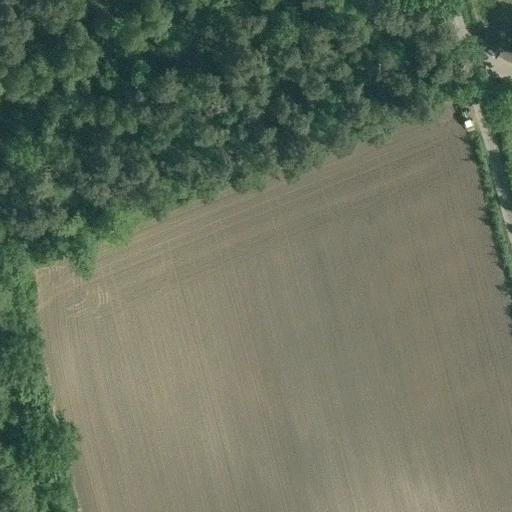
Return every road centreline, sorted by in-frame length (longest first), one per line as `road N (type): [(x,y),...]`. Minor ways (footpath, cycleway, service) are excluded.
road 1 (unclassified): [(469,69),(511,229)]
road 2 (unknown): [(61,511),(0,376)]
